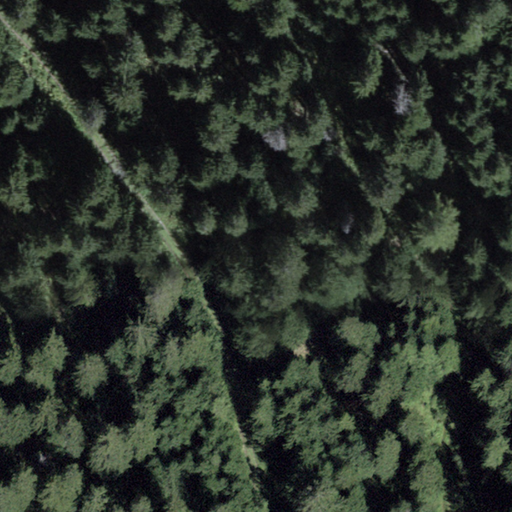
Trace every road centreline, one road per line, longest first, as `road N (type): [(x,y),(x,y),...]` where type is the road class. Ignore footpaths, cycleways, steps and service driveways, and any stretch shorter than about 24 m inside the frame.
road 1 (track): [(0,9),(67,81),(207,295),(267,511)]
road 2 (track): [(448,511),(440,489),(460,346),(444,124),(416,0)]
